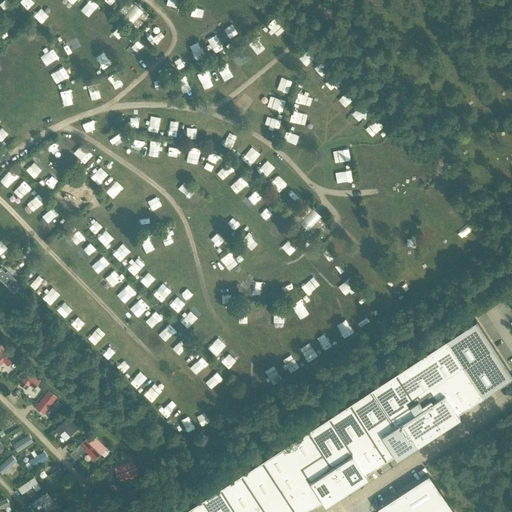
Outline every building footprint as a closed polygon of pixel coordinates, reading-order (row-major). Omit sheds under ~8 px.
[(129,0),(127,0),(117,12),(136,30),(148,17),(143,12),(143,11),(135,3),(134,4),(129,0)] [(305,232),(310,238),(321,226),(323,228),(325,226),(323,224),(326,222),(320,217),(321,216),(313,208),(312,208),(307,203),(291,219),(297,225),(295,226),(303,234),(305,232)] [(1,268),(0,268),(0,279),(14,293),(20,287),(1,268)] [(374,386),(370,389),(394,424),(381,433),(396,456),(417,443),(422,439),(426,436),(430,434),(434,432),(435,430),(440,428),(442,426),(446,424),(450,421),(453,419),(457,416),(460,415),(458,412),(472,403),(483,396),(511,377),(511,374),(476,320),(446,339),(374,386)] [(370,389),(349,402),(386,459),(394,454),(381,433),(394,424),(370,389)] [(349,402),(329,416),(366,472),(376,466),(386,459),(349,402)] [(322,451),(302,465),(323,500),(325,502),(367,475),(366,472),(329,416),(307,430),(322,451)] [(307,430),(261,460),(295,511),(296,511),(305,509),(315,504),(323,500),(302,465),(322,451),(307,430)] [(295,511),(261,460),(240,474),(263,507),(263,511),(295,511)] [(380,511),(454,511),(429,473),(377,507),(380,511)] [(240,474),(220,486),(236,511),(263,511),(263,507),(240,474)] [(236,511),(220,486),(203,498),(212,511),(236,511)] [(212,511),(203,498),(180,511),(212,511)]
